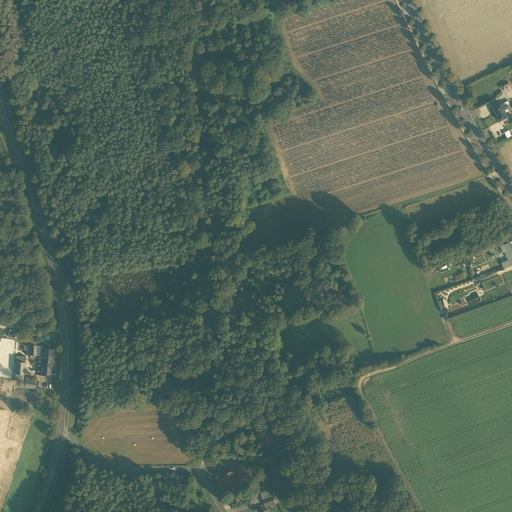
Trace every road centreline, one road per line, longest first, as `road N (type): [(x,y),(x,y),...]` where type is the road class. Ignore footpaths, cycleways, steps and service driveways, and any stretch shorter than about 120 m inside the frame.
road 1 (track): [(200,471),(216,327),(182,0)]
road 2 (secondary): [(60,428),(57,290),(0,107)]
road 3 (track): [(511,323),(353,381),(421,511)]
road 4 (track): [(211,270),(498,170)]
road 5 (primary): [(511,191),(407,0)]
road 6 (residential): [(223,511),(200,471),(120,470),(60,428)]
road 7 (track): [(399,206),(450,345)]
